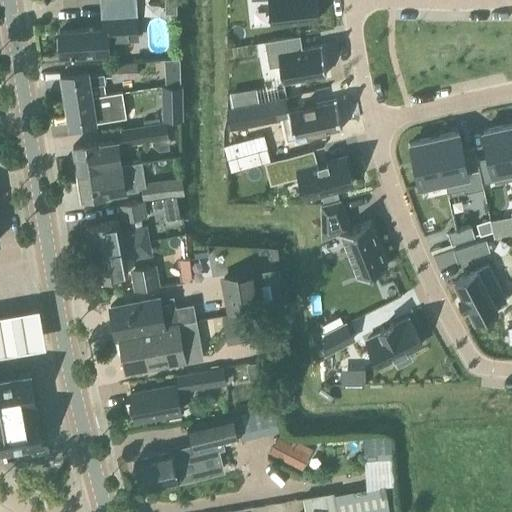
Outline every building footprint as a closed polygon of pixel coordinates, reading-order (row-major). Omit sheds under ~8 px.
[(131,0),(101,0),(103,17),(136,15),(135,3),(132,3),(131,0)] [(269,0),(272,24),(320,19),(318,0),(269,0)] [(60,36),(58,36),(58,46),(61,46),(61,54),(109,51),(108,39),(137,38),(136,15),(103,17),(103,27),(60,30),(60,36)] [(293,35),(266,40),(270,65),(280,63),(283,82),(327,74),(321,44),(296,49),(293,35)] [(180,66),(180,57),(164,58),(164,67),(180,66)] [(137,62),(111,63),(112,78),(138,76),(137,62)] [(88,70),(62,74),(66,100),(106,93),(104,74),(89,76),(88,70)] [(106,93),(66,100),(70,126),(127,117),(125,105),(139,104),(141,113),(154,111),(153,104),(163,102),(164,102),(162,86),(123,92),(123,91),(106,94),(106,93)] [(283,96),(248,103),(252,119),(280,113),(286,140),(342,128),(336,99),(286,109),(283,96)] [(164,102),(163,102),(163,120),(181,119),(181,117),(180,102),(164,102)] [(167,121),(120,128),(123,145),(153,141),(153,145),(160,150),(170,149),(168,137),(169,137),(167,121)] [(489,156),(477,159),(484,187),(503,183),(502,179),(510,177),(510,179),(511,178),(511,144),(508,125),(484,130),(489,156)] [(459,131),(435,136),(449,195),(450,195),(449,191),(464,188),(464,192),(484,187),(477,159),(476,153),(465,156),(459,131)] [(435,136),(411,142),(420,184),(445,179),(448,195),(449,195),(435,136)] [(71,157),(70,162),(71,166),(73,170),(78,169),(78,171),(103,167),(120,164),(117,140),(99,143),(99,141),(74,145),(76,156),(71,157)] [(313,149),(279,158),(285,180),(301,175),(306,196),(352,183),(345,156),(328,161),(328,159),(317,162),(313,149)] [(103,167),(78,171),(82,197),(107,193),(106,187),(119,185),(121,193),(138,191),(136,182),(144,181),(141,161),(120,164),(103,167)] [(161,181),(141,184),(143,199),(163,196),(161,181)] [(340,199),(322,206),(323,239),(341,232),(358,275),(357,276),(358,277),(388,265),(388,264),(387,264),(371,223),(370,221),(371,221),(370,220),(351,228),(340,199)] [(142,200),(120,205),(122,219),(145,214),(142,200)] [(118,219),(87,225),(92,251),(148,240),(145,227),(121,232),(118,219)] [(493,229),(490,219),(478,223),(481,233),(493,229)] [(471,225),(448,232),(452,244),(475,236),(471,225)] [(486,239),(454,249),(457,261),(490,250),(486,239)] [(148,240),(92,251),(97,276),(128,270),(125,256),(134,255),(135,257),(141,255),(142,253),(150,251),(148,240)] [(488,263),(455,280),(462,293),(459,295),(466,307),(468,306),(475,319),(498,307),(491,294),(501,288),(488,263)] [(156,264),(132,269),(136,290),(160,285),(156,264)] [(222,276),(227,313),(262,307),(257,274),(244,276),(244,273),(222,276)] [(112,315),(110,319),(111,326),(115,328),(117,337),(120,337),(120,336),(150,330),(150,328),(198,319),(197,315),(178,319),(177,312),(163,315),(160,297),(111,306),(112,315)] [(42,305),(0,312),(0,353),(49,345),(42,305)] [(262,310),(262,307),(227,313),(228,315),(223,315),(228,344),(264,339),(260,310),(262,310)] [(381,332),(367,339),(380,365),(395,358),(398,365),(412,359),(408,351),(422,344),(409,318),(395,325),(393,323),(380,329),(381,331),(381,332)] [(120,336),(120,337),(126,371),(207,356),(200,322),(198,322),(198,319),(150,328),(150,330),(120,336)] [(346,323),(324,333),(325,353),(354,338),(346,323)] [(203,371),(178,375),(181,390),(225,383),(223,368),(203,371)] [(0,449),(43,441),(31,372),(0,377),(0,449)] [(133,401),(131,402),(133,412),(135,412),(137,420),(181,412),(176,384),(131,393),(133,401)] [(235,474),(262,468),(251,410),(238,412),(235,399),(183,410),(188,435),(226,427),(235,474)] [(365,459),(393,457),(392,436),(390,435),(388,434),(384,433),(380,433),(364,434),(365,459)] [(279,436),(270,452),(293,464),(301,448),(279,436)] [(182,449),(136,460),(143,488),(189,477),(182,449)] [(338,492),(335,492),(337,504),(338,511),(393,511),(388,484),(338,493),(338,492)] [(338,511),(337,504),(335,492),(306,498),(307,511),(338,511)]
